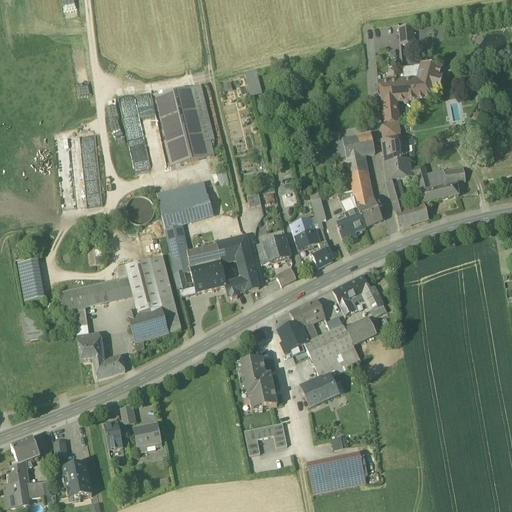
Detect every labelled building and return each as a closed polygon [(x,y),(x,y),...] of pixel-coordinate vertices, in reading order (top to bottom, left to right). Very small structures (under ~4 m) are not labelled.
[(398,30),(400,47),(413,45),(412,28),(398,30)] [(408,84),(403,85),(405,103),(407,103),(407,104),(422,102),(433,101),(435,91),(438,92),(442,80),(439,79),(441,70),(421,65),(420,67),(414,68),(415,81),(408,82),(408,84)] [(402,69),(403,82),(408,82),(415,81),(414,68),(402,69)] [(245,76),(250,98),(260,96),(254,74),(245,76)] [(396,104),(405,103),(403,85),(399,85),(398,83),(380,85),(382,105),(384,125),(398,124),(396,104)] [(89,102),(88,85),(79,85),(80,102),(89,102)] [(200,87),(189,90),(202,144),(210,142),(210,143),(214,142),(200,87)] [(214,158),(210,143),(210,142),(202,144),(189,90),(155,98),(159,115),(166,143),(164,144),(170,168),(214,158)] [(133,175),(164,169),(150,96),(119,102),(133,175)] [(328,105),(330,114),(336,112),(334,103),(328,105)] [(484,114),(472,116),(474,127),(486,125),(484,114)] [(380,125),(382,145),(400,143),(398,124),(384,125),(380,125)] [(302,132),(306,148),(313,146),(309,130),(302,132)] [(346,160),(346,162),(347,162),(361,159),(375,156),(371,138),(342,143),(346,160)] [(435,142),(441,150),(445,146),(439,139),(435,142)] [(381,145),(384,166),(407,163),(406,157),(405,143),(405,142),(400,143),(382,145),(381,145)] [(413,142),(405,143),(406,157),(415,156),(413,142)] [(435,142),(419,155),(426,161),(441,150),(435,142)] [(346,160),(342,143),(334,145),(337,161),(346,160)] [(315,154),(313,146),(306,148),(308,156),(315,154)] [(258,155),(262,170),(268,169),(264,154),(258,155)] [(350,177),(364,175),(361,159),(347,162),(350,177)] [(384,167),(387,185),(396,183),(416,179),(414,171),(410,172),(408,163),(384,167)] [(416,179),(421,196),(447,190),(457,189),(457,185),(464,184),(462,171),(444,174),(430,178),(427,179),(426,177),(424,168),(414,171),(416,179)] [(350,177),(356,208),(371,203),(366,174),(364,175),(350,177)] [(227,176),(217,178),(219,188),(229,186),(227,176)] [(387,185),(390,196),(399,194),(396,183),(387,185)] [(176,209),(183,207),(206,200),(203,189),(202,186),(173,193),(176,209)] [(421,196),(424,206),(450,200),(458,199),(457,189),(447,190),(421,196)] [(180,226),(176,209),(173,193),(156,197),(173,266),(171,266),(177,290),(179,290),(181,299),(188,298),(186,288),(183,275),(190,274),(183,242),(184,241),(181,226),(180,226)] [(337,198),(346,217),(357,212),(355,209),(352,194),(343,196),(337,198)] [(405,212),(399,194),(390,196),(399,231),(428,222),(428,221),(424,206),(405,212)] [(309,197),(311,204),(320,201),(319,195),(309,197)] [(258,196),(252,197),(246,199),(249,210),(255,209),(261,207),(258,196)] [(125,212),(126,217),(128,222),(132,226),(137,228),(142,228),(147,226),(151,223),(153,218),(154,213),(153,208),(150,203),(145,200),(140,199),(135,200),(130,203),(127,207),(125,212)] [(208,199),(206,200),(183,207),(188,224),(213,216),(208,199)] [(315,233),(315,234),(320,246),(318,247),(320,251),(321,254),(322,254),(328,251),(327,249),(325,243),(322,231),(323,231),(321,224),(326,222),(320,201),(311,204),(315,219),(310,221),(311,222),(315,233)] [(355,209),(357,212),(360,220),(365,232),(383,225),(373,202),(371,203),(356,208),(355,209)] [(180,226),(181,226),(188,224),(183,207),(176,209),(180,226)] [(344,218),(347,226),(360,220),(357,212),(346,217),(344,218)] [(365,232),(360,220),(347,226),(336,231),(342,244),(351,240),(352,243),(356,241),(355,238),(366,233),(365,232)] [(290,229),(294,241),(315,234),(315,233),(311,222),(290,229)] [(320,246),(315,234),(294,241),(298,254),(300,253),(313,249),(312,249),(318,247),(320,246)] [(245,238),(224,243),(228,256),(234,255),(238,272),(253,268),(245,238)] [(262,245),(263,246),(256,248),(259,258),(258,258),(261,267),(268,266),(269,266),(280,262),(280,264),(285,263),(284,261),(290,260),(287,249),(284,239),(273,242),(270,243),(262,245)] [(193,240),(184,241),(183,242),(190,274),(191,277),(206,273),(206,271),(221,268),(219,259),(217,249),(216,249),(196,254),(193,240)] [(216,245),(216,246),(216,248),(216,249),(217,249),(219,259),(228,256),(224,243),(216,245)] [(87,248),(90,269),(103,267),(100,246),(87,248)] [(313,260),(313,261),(322,256),(321,254),(320,251),(310,255),(312,260),(313,260)] [(313,261),(318,271),(330,264),(329,262),(333,260),(328,251),(322,254),(321,254),(322,256),(313,261)] [(162,259),(149,263),(162,311),(169,337),(181,334),(181,331),(162,259)] [(18,265),(25,304),(45,300),(37,262),(18,265)] [(125,268),(129,280),(134,299),(139,317),(162,311),(149,263),(125,268)] [(195,296),(224,289),(226,289),(226,288),(221,268),(206,271),(206,273),(191,277),(193,286),(195,296)] [(241,284),(226,288),(226,289),(224,289),(224,291),(225,291),(227,300),(229,299),(232,302),(237,300),(237,297),(258,291),(253,268),(238,272),(241,284)] [(276,280),(281,289),(295,282),(291,273),(282,278),(281,276),(277,278),(276,280)] [(333,294),(339,307),(347,303),(362,295),(369,291),(362,279),(333,294)] [(129,280),(71,293),(76,312),(85,310),(134,299),(129,280)] [(186,288),(188,298),(195,296),(193,286),(186,288)] [(364,300),(371,313),(383,308),(374,289),(369,291),(362,295),(364,300)] [(71,313),(76,312),(71,293),(58,296),(63,315),(71,313)] [(354,305),(364,300),(362,295),(347,303),(352,312),(349,313),(350,315),(357,312),(354,305)] [(295,327),(296,329),(300,327),(301,330),(310,326),(324,320),(317,303),(290,315),(295,327)] [(339,307),(345,318),(350,315),(349,313),(352,312),(347,303),(339,307)] [(386,315),(383,308),(371,313),(374,320),(386,315)] [(87,338),(85,310),(76,312),(71,313),(75,336),(76,340),(87,338)] [(169,337),(162,311),(139,317),(138,317),(137,314),(127,316),(136,346),(138,355),(146,350),(144,344),(169,337)] [(21,317),(25,344),(44,341),(41,321),(39,314),(21,317)] [(326,325),(330,335),(343,329),(338,319),(326,325)] [(368,322),(345,333),(352,348),(376,337),(368,322)] [(301,330),(308,345),(317,341),(313,329),(311,330),(310,326),(301,330)] [(303,347),(308,345),(301,330),(300,327),(296,329),(295,327),(278,335),(283,346),(281,347),(285,356),(304,348),(303,347)] [(304,348),(314,369),(354,351),(352,348),(345,333),(343,329),(330,335),(317,341),(308,345),(303,347),(304,348)] [(93,362),(97,383),(111,378),(106,364),(103,365),(98,337),(87,338),(76,340),(80,364),(81,364),(93,362)] [(361,365),(354,351),(314,369),(320,382),(321,384),(329,380),(361,365)] [(106,364),(111,378),(125,374),(119,360),(106,364)] [(236,367),(241,391),(272,385),(270,377),(265,378),(262,362),(236,367)] [(301,391),(310,411),(337,398),(332,387),(329,380),(321,384),(320,382),(301,391)] [(332,387),(337,398),(344,395),(340,384),(332,387)] [(277,409),(272,385),(241,391),(244,404),(249,403),(251,414),(252,414),(251,412),(261,410),(261,412),(277,409)] [(120,413),(122,424),(123,428),(135,426),(132,410),(120,413)] [(125,437),(123,428),(122,424),(116,425),(116,426),(117,426),(119,439),(125,437)] [(103,429),(108,453),(121,450),(119,439),(117,426),(116,426),(103,429)] [(244,434),(249,459),(260,457),(257,442),(273,439),(276,451),(287,449),(282,426),(244,434)] [(146,449),(147,455),(156,453),(155,450),(161,449),(157,429),(143,432),(142,430),(133,432),(137,451),(146,449)] [(340,440),(331,442),(333,453),(342,451),(340,440)] [(13,456),(18,468),(18,469),(29,464),(39,460),(32,441),(10,450),(12,454),(11,454),(11,456),(13,456)] [(53,446),(55,463),(67,462),(65,444),(53,446)] [(308,470),(313,496),(365,485),(359,459),(360,459),(360,458),(307,469),(307,470),(308,470)] [(31,470),(29,464),(18,469),(18,468),(11,470),(12,477),(9,478),(11,487),(8,487),(6,487),(7,494),(5,495),(7,511),(21,509),(20,503),(27,502),(25,487),(28,487),(26,470),(31,470)] [(62,472),(69,503),(92,499),(85,467),(77,469),(76,468),(70,469),(70,470),(62,472)] [(25,487),(27,502),(44,499),(53,498),(50,484),(43,485),(28,487),(25,487)] [(44,499),(46,508),(54,506),(53,498),(44,499)]
